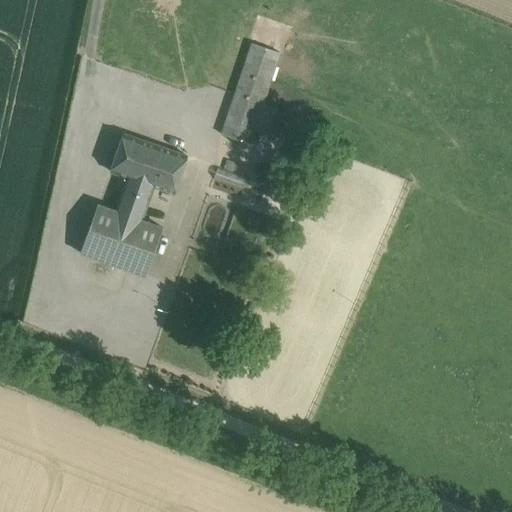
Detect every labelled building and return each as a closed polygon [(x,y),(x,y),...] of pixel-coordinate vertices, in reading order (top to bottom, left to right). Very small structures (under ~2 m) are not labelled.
[(252,43),(222,135),(249,144),(279,52),(252,43)] [(156,145),(123,133),(110,171),(127,177),(116,209),(143,218),(154,186),(143,183),(156,145)] [(156,145),(143,183),(154,186),(174,193),(187,156),(156,145)] [(116,209),(99,203),(86,238),(147,260),(150,261),(163,225),(143,218),(116,209)] [(147,260),(86,238),(82,251),(142,272),(147,260)]
